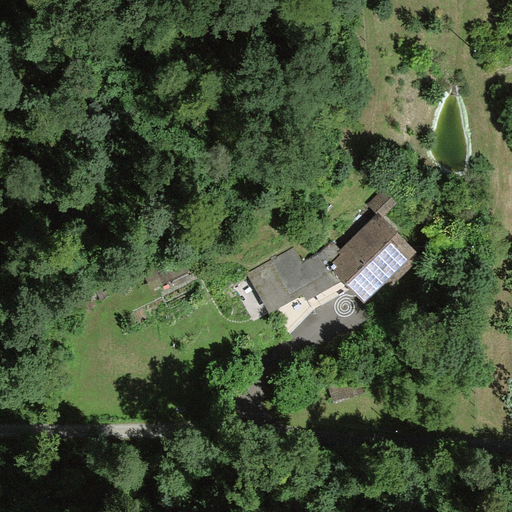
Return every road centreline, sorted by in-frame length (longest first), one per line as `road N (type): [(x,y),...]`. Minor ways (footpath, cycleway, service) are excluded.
road 1 (track): [(511,447),(331,439),(247,426),(0,429)]
road 2 (track): [(247,426),(255,387),(320,322)]
road 3 (track): [(0,94),(53,49),(61,23),(53,0)]
